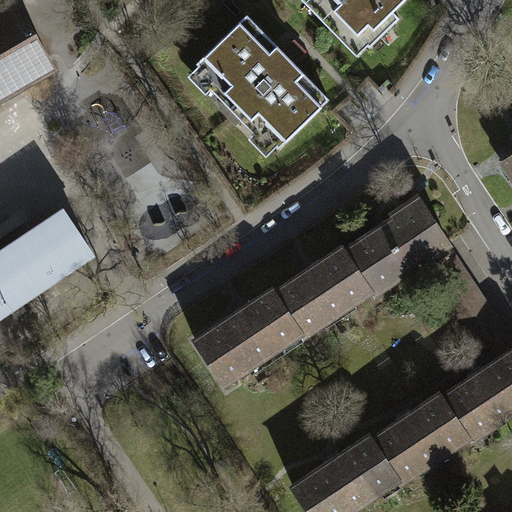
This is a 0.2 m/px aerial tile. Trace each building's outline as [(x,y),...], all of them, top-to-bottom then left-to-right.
[(0,7),(0,101),(54,71),(14,0),(0,7)] [(392,12),(403,0),(323,0),(370,47),(398,19),(392,12)] [(278,149),(329,100),(293,62),(303,52),(292,40),(282,50),(247,14),(196,63),(278,149)] [(511,155),(502,162),(511,176),(511,155)] [(447,245),(450,243),(418,197),(390,216),(392,219),(344,251),(371,290),(387,279),(390,283),(422,262),(447,245)] [(63,209),(0,251),(0,322),(96,257),(63,209)] [(511,341),(447,245),(422,262),(482,351),(490,345),(499,358),(511,349),(511,341)] [(302,336),(371,290),(344,251),(342,247),(273,293),(300,333),(302,336)] [(223,382),(300,333),(273,293),(272,291),(195,340),(223,382)] [(487,429),(511,412),(511,349),(499,358),(441,396),(468,436),(485,425),(487,429)] [(399,482),(468,436),(441,396),(439,393),(371,439),(397,478),(399,482)] [(309,511),(345,511),(397,478),(371,439),(369,436),(293,486),(309,511)]
